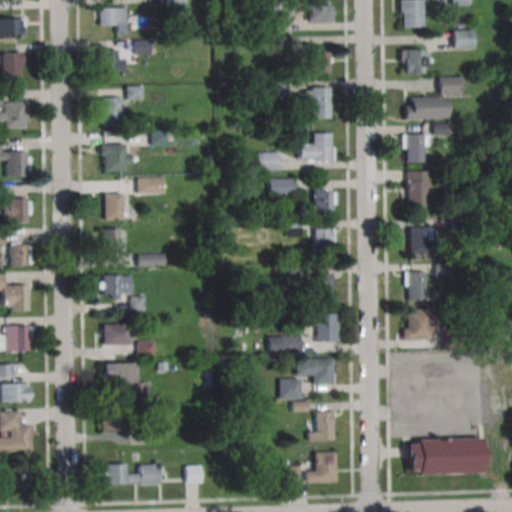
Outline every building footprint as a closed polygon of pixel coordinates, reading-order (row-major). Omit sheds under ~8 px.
[(166,0),(166,13),(183,13),(183,0),(166,0)] [(305,0),(326,0),(326,6),(329,6),(329,22),(305,22),(305,0)] [(401,0),(419,0),(419,27),(401,27),(401,0)] [(124,33),(124,7),(94,7),(94,25),(114,25),(114,33),(124,33)] [(0,35),(22,36),(22,18),(0,18),(0,35)] [(449,48),(471,48),(471,29),(449,29),(449,48)] [(401,48),(419,48),(420,75),(402,75),(401,48)] [(121,73),(121,49),(96,49),(96,73),(121,73)] [(20,51),(0,51),(0,82),(20,82),(20,51)] [(308,52),(326,52),(327,73),(308,74),(308,52)] [(446,118),(446,94),(459,94),(458,76),(437,77),(437,96),(402,97),(403,118),(446,118)] [(281,83),(264,83),(264,96),(280,96),(281,83)] [(308,92),(326,92),(327,119),(309,119),(308,92)] [(100,97),(100,126),(118,126),(118,97),(100,97)] [(0,119),(4,120),(4,128),(26,128),(26,103),(0,102),(0,119)] [(309,135),(328,134),(328,161),(310,162),(309,135)] [(401,135),(419,134),(420,162),(402,162),(401,135)] [(127,145),(99,145),(99,170),(127,170),(127,145)] [(0,158),(4,158),(4,177),(26,177),(26,150),(0,150),(0,158)] [(275,152),(255,152),(255,169),(275,169),(275,152)] [(403,172),(422,172),(422,199),(404,199),(403,172)] [(134,177),(134,194),(162,193),(162,177),(134,177)] [(292,178),(267,178),(267,193),(292,193),(292,178)] [(311,188),(329,187),(330,214),(312,215),(311,188)] [(102,219),(120,219),(120,192),(102,192),(102,219)] [(0,222),(28,223),(28,198),(0,198),(0,222)] [(406,228),(424,227),(425,254),(407,255),(406,228)] [(119,228),(100,228),(100,257),(119,257),(119,228)] [(311,230),(329,229),(330,256),(312,257),(311,230)] [(7,265),(30,265),(30,244),(7,244),(7,265)] [(135,252),(135,266),(161,266),(161,252),(135,252)] [(404,273),(422,272),(423,299),(405,300),(404,273)] [(2,284),(2,274),(0,274),(0,290),(0,291),(0,310),(29,310),(29,285),(2,284)] [(311,275),(330,274),(330,301),(312,302),(311,275)] [(403,310),(422,310),(422,337),(404,338),(403,310)] [(313,315),(335,315),(335,342),(313,342),(313,315)] [(0,324),(0,350),(30,351),(30,325),(0,324)] [(101,324),(101,345),(128,345),(128,324),(101,324)] [(266,351),(298,351),(298,336),(266,336),(266,351)] [(152,341),(135,341),(135,358),(152,358),(152,341)] [(292,359),(329,359),(330,385),(310,385),(309,376),(292,376),(292,359)] [(136,363),(102,363),(102,384),(127,384),(127,398),(147,398),(147,382),(136,382),(136,363)] [(12,364),(0,364),(0,376),(12,377),(12,364)] [(276,398),(298,398),(298,378),(276,378),(276,398)] [(26,383),(0,383),(0,401),(26,401),(26,383)] [(0,452),(29,452),(28,423),(17,423),(17,411),(0,411),(0,432),(0,437),(0,436),(0,452)] [(100,412),(100,431),(125,431),(125,412),(100,412)] [(312,412),(330,412),(331,439),(313,440),(312,412)] [(413,441),(478,439),(479,474),(415,476),(415,472),(406,472),(406,461),(403,461),(403,445),(414,445),(413,441)] [(303,472),(303,482),(334,482),(333,452),(313,452),(313,472),(303,472)] [(100,464),(100,485),(157,484),(157,463),(137,463),(137,473),(125,474),(125,464),(100,464)] [(0,489),(29,490),(29,465),(0,464),(0,489)] [(298,464),(282,464),(282,483),(298,483),(298,464)]
